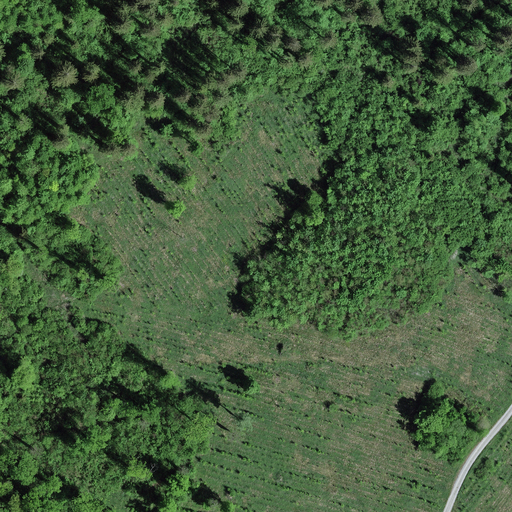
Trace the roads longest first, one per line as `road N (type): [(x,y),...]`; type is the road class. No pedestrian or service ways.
road 1 (track): [(511,71),(452,116),(410,83),(361,70)]
road 2 (track): [(511,208),(484,181),(505,83)]
road 3 (track): [(511,409),(470,460),(449,511)]
